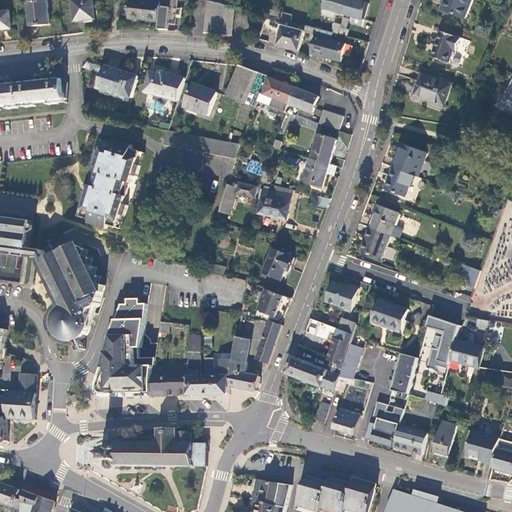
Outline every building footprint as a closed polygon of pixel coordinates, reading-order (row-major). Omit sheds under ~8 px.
[(47,0),(24,0),(25,25),(48,25),(47,0)] [(93,0),(69,0),(69,21),(93,21),(93,0)] [(160,2),(144,0),(129,0),(128,19),(158,22),(160,2)] [(160,0),(160,2),(158,22),(158,30),(168,29),(168,23),(176,24),(177,15),(181,15),(181,9),(178,8),(178,0),(160,0)] [(344,13),(347,0),(326,0),(324,7),(322,13),(334,16),(336,11),(344,13)] [(369,3),(358,0),(347,0),(344,13),(354,16),(353,22),(362,25),(369,3)] [(446,0),(442,10),(466,19),(473,0),(446,0)] [(279,11),(268,8),(266,15),(278,18),(279,11)] [(0,29),(11,28),(8,9),(0,9),(0,29)] [(285,20),(278,45),(299,51),(306,25),(285,20)] [(441,32),(432,58),(449,64),(454,50),(457,51),(461,39),(441,32)] [(315,35),(310,54),(317,56),(317,58),(325,60),(325,58),(340,62),(345,43),(315,35)] [(139,76),(106,66),(99,89),(123,97),(123,95),(133,98),(139,76)] [(240,66),(227,96),(254,106),(256,102),(268,76),(240,66)] [(162,75),(151,71),(145,91),(179,101),(185,78),(163,71),(162,75)] [(452,85),(422,74),(414,97),(444,108),(452,85)] [(268,76),(256,102),(286,113),(290,104),(296,88),(268,76)] [(0,85),(0,105),(64,99),(62,79),(33,82),(4,85),(0,85)] [(511,81),(499,107),(511,113),(511,81)] [(195,85),(186,107),(209,117),(218,94),(195,85)] [(296,88),(290,104),(313,113),(320,98),(296,88)] [(344,117),(324,111),(320,123),(340,129),(344,117)] [(297,115),(295,121),(305,126),(308,120),(297,115)] [(241,144),(167,130),(164,145),(237,159),(241,144)] [(311,158),(330,164),(337,140),(318,134),(311,158)] [(88,222),(107,228),(108,225),(117,228),(121,215),(124,216),(128,206),(125,205),(134,177),(137,177),(140,166),(137,165),(141,152),(132,149),(134,146),(115,140),(114,144),(105,140),(100,153),(97,152),(93,164),(96,165),(94,172),(97,173),(93,186),(90,185),(89,189),(88,193),(85,192),(81,203),(85,204),(81,216),(90,219),(88,222)] [(427,154),(402,145),(393,167),(415,176),(419,177),(427,154)] [(303,182),(323,188),(330,164),(311,158),(310,158),(303,182)] [(265,165),(252,160),(248,169),(262,174),(265,165)] [(415,176),(393,167),(385,189),(406,197),(415,176)] [(220,211),(230,214),(237,194),(255,198),(258,188),(239,183),(237,188),(228,185),(220,211)] [(264,189),(259,214),(287,220),(292,195),(264,189)] [(330,199),(316,196),(314,203),(328,206),(330,199)] [(400,213),(379,205),(370,229),(391,237),(400,213)] [(0,280),(23,283),(32,226),(31,226),(31,221),(0,217),(0,280)] [(391,237),(370,229),(362,252),(382,260),(391,237)] [(79,330),(81,340),(85,337),(88,333),(90,329),(91,325),(90,322),(92,317),(96,314),(103,293),(97,291),(99,284),(92,282),(95,275),(89,273),(90,267),(84,264),(86,258),(81,256),(83,249),(75,246),(55,256),(50,246),(43,249),(48,259),(42,262),(64,307),(77,320),(79,330)] [(273,249),(263,274),(281,281),(286,270),(289,271),(294,258),(273,249)] [(204,261),(201,269),(215,272),(217,266),(204,261)] [(482,271),(473,268),(467,286),(475,289),(482,271)] [(349,288),(333,283),(326,302),(352,311),(360,289),(350,285),(349,288)] [(262,312),(282,320),(290,299),(265,289),(258,308),(262,312)] [(104,397),(152,395),(152,375),(154,366),(157,341),(150,340),(150,338),(145,332),(149,303),(141,302),(142,299),(137,298),(133,298),(131,301),(124,300),(113,332),(102,362),(95,384),(95,389),(97,394),(100,396),(104,397)] [(409,310),(380,300),(372,322),(401,332),(409,310)] [(77,320),(64,307),(62,308),(59,311),(58,313),(55,317),(53,323),(54,328),(56,333),(58,337),(61,339),(65,341),(70,342),(76,342),(81,340),(79,330),(77,320)] [(489,321),(479,319),(477,326),(487,328),(489,321)] [(358,325),(343,320),(340,329),(354,335),(358,325)] [(264,340),(257,360),(268,364),(283,325),(271,321),(264,340)] [(365,328),(358,325),(354,335),(351,344),(358,346),(365,328)] [(340,329),(329,361),(344,366),(351,344),(354,335),(340,329)] [(189,364),(188,366),(200,366),(201,337),(190,336),(189,364)] [(238,338),(234,359),(231,375),(230,386),(257,392),(260,377),(246,374),(252,341),(238,338)] [(483,348),(456,341),(450,361),(479,369),(479,368),(483,348)] [(340,376),(353,379),(364,348),(358,346),(351,344),(344,366),(341,375),(340,376)] [(418,359),(403,354),(393,390),(408,394),(418,359)] [(326,370),(292,358),(286,374),(321,387),(322,386),(328,371),(341,375),(344,366),(329,361),(326,370)] [(206,376),(231,375),(234,359),(220,360),(219,367),(214,368),(214,359),(205,359),(206,376)] [(432,402),(442,365),(418,359),(408,394),(432,402)] [(161,366),(154,366),(152,375),(152,395),(169,395),(189,394),(189,376),(189,369),(188,366),(189,364),(184,364),(184,371),(161,371),(161,366)] [(189,369),(189,376),(201,376),(201,368),(189,369)] [(479,369),(476,382),(511,388),(511,372),(479,368),(479,369)] [(322,386),(335,391),(340,376),(341,375),(328,371),(322,386)] [(9,392),(7,418),(36,420),(38,393),(37,393),(38,374),(21,373),(20,392),(9,392)] [(219,394),(229,394),(230,386),(231,375),(206,376),(201,376),(189,376),(189,394),(199,394),(219,394)] [(0,440),(8,442),(7,418),(9,392),(9,389),(0,389),(0,440)] [(313,420),(324,424),(331,405),(321,401),(313,420)] [(362,416),(340,409),(334,429),(356,436),(362,416)] [(468,414),(459,412),(457,419),(466,421),(468,414)] [(400,425),(379,419),(373,441),(394,447),(400,425)] [(457,426),(442,422),(434,452),(448,456),(457,426)] [(429,433),(400,425),(394,447),(422,455),(429,433)] [(107,448),(105,446),(103,448),(105,451),(105,456),(106,460),(103,463),(104,465),(105,464),(106,466),(110,470),(114,470),(116,467),(121,467),(122,469),(123,469),(124,467),(132,467),(134,467),(136,467),(155,467),(156,468),(159,468),(159,467),(166,467),(169,467),(173,467),(174,468),(176,468),(177,467),(192,467),(192,468),(193,468),(194,466),(206,466),(207,443),(202,443),(198,443),(196,443),(196,441),(193,441),(193,432),(180,432),(178,431),(180,429),(178,427),(176,429),(161,429),(159,428),(158,429),(158,431),(158,435),(158,439),(157,442),(157,438),(147,438),(147,443),(124,442),(122,440),(121,442),(116,442),(115,443),(113,443),(107,448)] [(500,439),(473,432),(467,454),(484,459),(483,461),(493,464),(497,449),(500,439)] [(493,464),(492,468),(511,473),(511,452),(497,449),(493,464)] [(316,479),(305,476),(302,488),(297,504),(321,511),(322,506),(341,511),(345,511),(346,509),(356,511),(369,511),(377,486),(365,483),(354,480),(353,484),(342,481),(331,478),(329,482),(316,479)] [(285,511),(292,486),(257,480),(253,509),(256,510),(255,511),(285,511)] [(25,491),(0,482),(0,501),(21,509),(25,491)] [(464,511),(398,489),(390,511),(464,511)] [(52,511),(56,503),(25,491),(21,509),(20,511),(52,511)]
